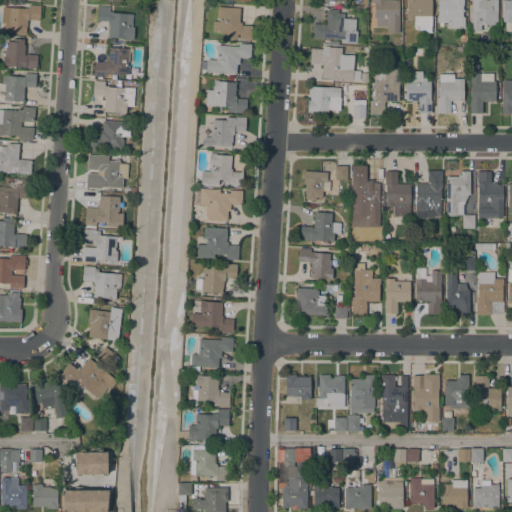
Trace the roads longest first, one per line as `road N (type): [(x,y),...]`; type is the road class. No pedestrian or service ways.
road 1 (residential): [(257,511),(281,0)]
road 2 (residential): [(45,338),(69,0)]
road 3 (residential): [(511,343),(262,343)]
road 4 (residential): [(511,141),(273,141)]
